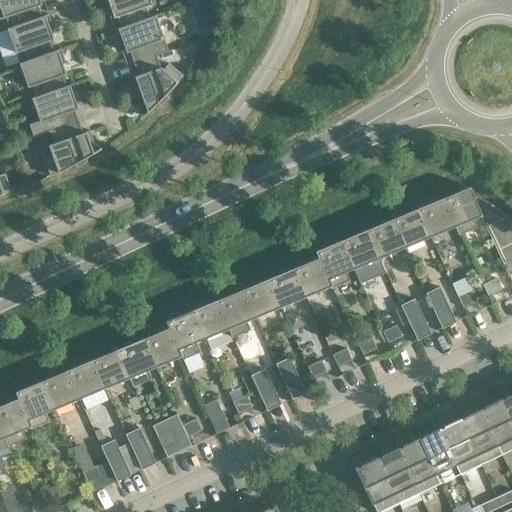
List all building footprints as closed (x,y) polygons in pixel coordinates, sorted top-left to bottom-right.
[(0,0),(0,9),(2,16),(0,17),(0,30),(7,28),(12,26),(13,27),(42,17),(41,16),(38,5),(41,4),(39,0),(0,0)] [(152,4),(150,0),(103,0),(107,9),(110,8),(114,18),(117,16),(121,27),(121,28),(150,18),(150,17),(146,6),(152,4)] [(48,14),(41,16),(42,17),(13,27),(12,26),(7,28),(15,52),(21,50),(25,61),(25,62),(54,52),(54,51),(50,40),(53,39),(50,29),(53,28),(48,14)] [(168,52),(155,15),(150,17),(150,18),(121,28),(121,27),(114,29),(119,44),(122,43),(126,52),(129,51),(133,63),(156,55),(156,56),(168,52)] [(60,48),(54,51),(54,52),(25,62),(25,61),(19,63),(27,87),(33,85),(37,96),(37,97),(66,86),(66,85),(62,75),(65,74),(62,64),(65,63),(60,48)] [(156,55),(133,63),(138,75),(131,77),(138,99),(142,97),(147,111),(140,117),(141,118),(150,110),(158,103),(159,104),(159,105),(160,106),(168,97),(168,96),(167,96),(166,94),(176,83),(185,72),(184,71),(182,74),(168,63),(163,69),(160,67),(156,56),(156,55)] [(73,83),(66,85),(66,86),(37,97),(37,96),(31,98),(39,120),(29,124),(33,137),(49,131),(78,121),(74,109),(78,108),(74,99),(78,97),(73,83)] [(83,133),(78,121),(49,131),(53,143),(48,145),(52,155),(44,158),(49,175),(46,176),(47,178),(55,174),(64,169),(75,164),(76,166),(76,167),(87,161),(86,160),(85,158),(93,154),(101,148),(100,147),(93,152),(91,145),(94,144),(89,130),(83,133)] [(7,133),(0,135),(0,148),(11,144),(7,133)] [(0,194),(14,190),(14,188),(10,189),(5,173),(0,174),(0,194)] [(455,195),(444,199),(455,226),(459,235),(477,228),(473,218),(481,215),(473,196),(470,195),(466,195),(461,195),(459,195),(456,195),(455,195)] [(455,226),(444,199),(419,210),(430,236),(455,226)] [(430,236),(419,210),(393,221),(404,247),(430,236)] [(511,222),(511,221),(506,217),(486,226),(508,275),(511,273),(511,222)] [(404,247),(393,221),(368,231),(379,257),(404,247)] [(379,257),(368,231),(342,242),(353,268),(379,257)] [(353,268),(342,242),(316,253),(319,259),(320,259),(328,279),(327,279),(330,286),(349,278),(346,271),(353,268)] [(320,259),(319,259),(294,270),(305,296),(330,286),(327,279),(328,279),(320,259)] [(305,296),(294,270),(269,280),(280,307),(305,296)] [(488,296),(501,290),(496,279),(483,285),(488,296)] [(280,307),(269,280),(243,291),(254,317),(280,307)] [(425,293),(438,319),(442,328),(456,322),(439,287),(425,293)] [(254,317),(243,291),(218,302),(229,328),(228,328),(232,338),(251,330),(247,320),(254,317)] [(463,308),(476,301),(471,291),(458,297),(463,308)] [(400,305),(413,331),(417,340),(431,333),(414,298),(400,305)] [(229,328),(218,302),(192,312),(203,338),(228,328),(229,328)] [(192,312),(166,323),(169,330),(169,329),(178,349),(181,355),(180,356),(182,360),(200,353),(195,342),(203,338),(192,312)] [(388,343),(402,336),(397,326),(383,332),(388,343)] [(169,329),(169,330),(144,340),(155,366),(180,356),(181,355),(178,349),(169,329)] [(363,355),(376,348),(371,338),(358,344),(363,355)] [(155,366),(144,340),(119,351),(129,377),(133,387),(151,379),(147,369),(155,366)] [(315,341),(299,349),(313,378),(329,370),(315,341)] [(338,366),(351,360),(346,349),(333,356),(338,366)] [(129,377),(119,351),(93,361),(104,387),(129,377)] [(275,364),(288,390),(292,398),(305,392),(289,357),(275,364)] [(104,387),(93,361),(68,372),(78,398),(104,387)] [(250,375),(263,402),(267,410),(281,404),(264,369),(250,375)] [(78,398),(68,372),(42,382),(53,409),(78,398)] [(53,409),(42,382),(16,393),(19,400),(28,419),(27,420),(30,426),(48,418),(46,412),(53,409)] [(511,393),(509,395),(509,396),(502,399),(501,398),(500,399),(511,423),(511,393)] [(238,413),(251,407),(246,396),(233,403),(238,413)] [(511,423),(500,399),(488,405),(488,406),(481,409),(481,408),(480,408),(497,445),(511,438),(511,423)] [(19,400),(0,407),(0,424),(5,437),(4,437),(8,446),(27,439),(23,429),(30,426),(27,420),(28,419),(19,400)] [(212,425),(226,419),(221,408),(207,414),(212,425)] [(497,445),(480,408),(467,414),(468,415),(461,419),(460,418),(459,418),(481,464),(481,463),(501,454),(501,455),(502,454),(497,445)] [(237,414),(233,416),(236,424),(241,421),(237,414)] [(481,464),(459,418),(447,424),(447,425),(440,428),(439,427),(438,428),(456,465),(455,465),(460,474),(460,473),(480,464),(480,465),(481,464)] [(188,437),(201,430),(196,420),(183,426),(188,437)] [(125,434),(138,460),(142,469),(155,462),(139,427),(125,434)] [(456,465),(438,428),(426,434),(427,435),(419,438),(419,437),(418,438),(435,474),(455,465),(456,465)] [(163,448),(176,442),(171,431),(158,438),(163,448)] [(435,474),(418,438),(405,443),(406,444),(399,448),(398,447),(397,447),(419,493),(439,483),(439,484),(440,484),(435,474)] [(100,446),(113,472),(117,481),(130,474),(114,439),(100,446)] [(419,493),(397,447),(385,453),(385,454),(378,457),(378,456),(376,457),(398,503),(398,502),(418,493),(418,494),(419,493)] [(398,503),(376,457),(357,466),(361,475),(358,476),(375,511),(377,511),(378,511),(397,503),(398,503)] [(88,484),(101,477),(96,466),(83,473),(88,484)] [(62,495),(76,489),(71,478),(57,485),(62,495)] [(0,493),(9,511),(26,511),(14,486),(0,493)] [(511,489),(496,497),(500,506),(511,500),(511,495),(510,491),(511,490),(511,489)] [(37,507),(51,501),(46,490),(32,496),(37,507)] [(488,511),(500,506),(496,497),(479,505),(480,506),(483,504),(486,511),(488,511)]
